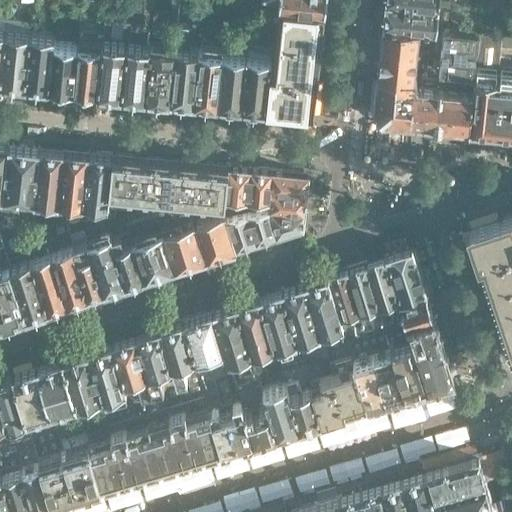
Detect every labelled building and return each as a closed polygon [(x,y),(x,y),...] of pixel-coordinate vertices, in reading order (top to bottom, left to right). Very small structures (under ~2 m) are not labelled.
[(101,32),(103,0),(79,0),(77,30),(101,32)] [(149,26),(151,0),(132,0),(130,24),(149,26)] [(168,96),(172,44),(175,21),(199,24),(200,17),(201,0),(170,0),(170,11),(153,9),(152,27),(150,26),(149,42),(144,94),(168,96)] [(435,28),(437,4),(402,0),(385,0),(383,22),(419,26),(435,28)] [(314,99),(323,17),(324,6),(278,2),(276,2),(271,54),(265,106),(307,110),(313,110),(314,99)] [(412,84),(419,26),(383,22),(373,107),(376,110),(382,118),(408,120),(436,123),(438,100),(435,100),(436,87),(412,84)] [(0,79),(23,82),(29,31),(4,28),(0,72),(0,79)] [(466,58),(467,47),(476,48),(478,32),(443,29),(439,71),(458,73),(474,74),(475,59),(466,58)] [(47,84),(51,39),(52,33),(29,31),(23,82),(47,84)] [(511,130),(511,77),(497,76),(501,34),(478,31),(478,32),(476,48),(475,59),(474,74),(468,126),(511,130)] [(95,89),(100,38),(97,38),(96,43),(75,41),(71,87),(95,89)] [(144,94),(149,42),(100,38),(95,89),(139,94),(144,94)] [(71,87),(75,41),(51,39),(47,84),(71,87)] [(191,99),(197,47),(172,44),(168,96),(191,99)] [(216,101),(221,49),(197,47),(191,99),(216,101)] [(239,103),(244,51),(221,49),(216,101),(239,103)] [(265,106),(271,54),(244,51),(239,103),(265,106)] [(468,126),(474,74),(458,73),(457,89),(436,87),(435,100),(438,100),(436,123),(468,126)] [(409,159),(433,160),(434,135),(410,134),(409,159)] [(34,196),(39,144),(7,141),(2,193),(34,196)] [(58,199),(64,147),(39,144),(34,196),(58,199)] [(83,201),(88,149),(64,147),(58,199),(83,201)] [(108,188),(112,151),(88,149),(83,201),(106,204),(107,201),(108,188)] [(228,163),(112,151),(108,188),(198,198),(198,204),(223,207),(224,194),(228,163)] [(246,196),(249,165),(228,163),(224,194),(246,196)] [(267,199),(271,167),(249,165),(246,196),(267,199)] [(303,210),(307,174),(307,171),(271,167),(267,199),(266,205),(303,210)] [(275,232),(266,205),(265,205),(246,210),(255,239),(275,232)] [(301,224),(302,222),(303,210),(266,205),(275,232),(300,225),(301,224)] [(236,245),(226,215),(224,210),(215,212),(214,207),(206,208),(220,250),(236,245)] [(220,250),(206,208),(201,209),(203,216),(194,219),(205,255),(220,250)] [(205,255),(194,219),(191,210),(158,213),(163,229),(174,264),(205,255)] [(255,239),(246,210),(226,215),(236,245),(255,239)] [(511,212),(499,217),(470,227),(470,226),(468,227),(511,360),(511,359),(511,212)] [(26,246),(20,226),(17,216),(0,225),(0,235),(5,252),(26,246)] [(92,226),(107,222),(105,218),(81,220),(85,233),(91,232),(92,226)] [(44,224),(51,250),(67,299),(67,300),(69,299),(69,298),(73,297),(74,297),(82,294),(83,294),(82,294),(87,292),(75,257),(64,222),(44,224)] [(174,264),(163,229),(131,239),(142,275),(144,274),(172,265),(174,264)] [(126,280),(111,234),(110,231),(87,239),(88,242),(103,287),(126,280)] [(142,275),(131,239),(122,242),(119,232),(111,234),(126,280),(142,275)] [(5,252),(0,235),(0,321),(25,313),(9,263),(5,252)] [(103,287),(88,242),(81,244),(84,254),(75,257),(87,292),(87,293),(103,287)] [(426,292),(412,249),(411,246),(407,247),(385,254),(401,305),(410,302),(408,298),(426,292)] [(67,299),(51,250),(30,256),(46,306),(47,306),(47,305),(50,304),(50,305),(51,305),(51,304),(63,300),(63,301),(64,301),(63,300),(67,299)] [(402,308),(401,305),(385,254),(366,260),(384,316),(394,313),(393,311),(402,308)] [(46,306),(30,256),(9,263),(25,313),(41,308),(41,307),(44,306),(44,307),(46,306)] [(384,316),(366,260),(348,266),(364,320),(368,319),(369,323),(365,324),(368,332),(386,326),(387,325),(384,316)] [(364,320),(348,266),(327,272),(343,322),(344,327),(364,320)] [(343,322),(327,272),(304,279),(319,329),(343,322)] [(332,371),(328,355),(319,329),(304,279),(281,286),(309,378),(332,371)] [(303,360),(281,286),(258,294),(274,343),(281,367),(303,360)] [(433,314),(426,292),(408,298),(410,302),(401,305),(402,308),(403,308),(407,319),(406,319),(407,323),(433,314)] [(274,343),(258,294),(236,301),(251,351),(274,343)] [(251,351),(236,301),(213,308),(225,348),(231,368),(238,366),(235,356),(251,351)] [(222,404),(210,366),(204,367),(201,355),(225,348),(213,308),(211,308),(212,309),(208,310),(208,309),(206,310),(188,316),(188,315),(187,316),(187,317),(184,318),(183,317),(182,317),(182,318),(194,358),(205,394),(209,408),(218,405),(222,404)] [(440,335),(433,315),(433,314),(407,323),(414,343),(440,335)] [(194,358),(182,318),(181,318),(169,321),(169,322),(160,324),(159,325),(176,381),(184,378),(180,362),(194,358)] [(414,343),(407,323),(406,319),(387,325),(386,326),(406,390),(427,384),(414,343)] [(176,381),(159,325),(158,325),(145,329),(136,332),(134,332),(152,389),(156,388),(163,385),(169,404),(182,400),(176,381)] [(386,326),(368,332),(367,332),(387,396),(406,390),(386,326)] [(152,389),(134,332),(111,340),(134,414),(161,406),(156,388),(152,389)] [(387,396),(367,332),(347,338),(350,349),(367,402),(387,396)] [(453,373),(448,358),(440,335),(414,343),(427,384),(435,382),(450,378),(453,376),(453,373)] [(134,414),(111,340),(87,348),(101,394),(109,421),(125,417),(134,414)] [(101,394),(87,348),(62,355),(76,402),(101,394)] [(367,402),(350,349),(328,355),(332,371),(344,409),(367,402)] [(76,402),(62,355),(37,363),(51,410),(76,402)] [(51,410),(37,363),(12,371),(31,433),(50,496),(74,489),(59,439),(51,410)] [(31,433),(12,371),(0,374),(0,400),(7,424),(12,440),(31,433)] [(344,409),(332,371),(309,378),(311,384),(321,416),(344,409)] [(321,416),(311,384),(303,387),(300,376),(284,380),(297,423),(321,416)] [(297,423),(284,380),(262,387),(266,401),(274,430),(297,423)] [(221,445),(209,408),(205,394),(182,401),(182,400),(169,404),(161,406),(134,414),(125,417),(141,469),(221,445)] [(252,436),(243,408),(232,401),(235,408),(220,413),(218,405),(209,408),(221,445),(221,446),(252,436)] [(274,430),(266,401),(243,408),(252,436),(274,430)] [(125,417),(109,421),(85,429),(85,431),(101,481),(114,477),(126,474),(141,469),(125,417)] [(101,481),(85,431),(59,439),(74,489),(101,481)] [(50,496),(31,433),(12,440),(16,454),(19,465),(30,502),(50,496)] [(0,458),(16,454),(12,440),(0,443),(0,458)] [(436,511),(447,511),(450,511),(491,500),(485,477),(479,455),(478,452),(475,452),(423,468),(436,511)] [(30,502),(19,465),(0,470),(0,472),(11,508),(30,502)] [(436,511),(423,468),(400,475),(399,475),(396,476),(381,481),(361,487),(368,511),(436,511)] [(0,472),(0,511),(11,508),(0,472)] [(368,511),(361,487),(339,493),(344,511),(368,511)] [(344,511),(339,493),(317,500),(321,511),(344,511)] [(321,511),(317,500),(295,506),(296,511),(321,511)] [(494,511),(491,500),(450,511),(494,511)]
